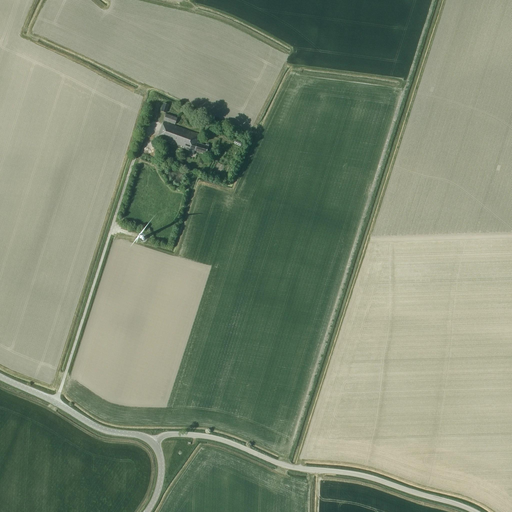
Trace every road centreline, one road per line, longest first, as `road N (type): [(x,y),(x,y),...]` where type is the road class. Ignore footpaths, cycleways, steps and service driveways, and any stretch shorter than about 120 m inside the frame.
road 1 (tertiary): [(474,511),(360,474),(280,464),(209,436),(172,433),(152,443)]
road 2 (secondary): [(152,443),(95,426),(0,376)]
